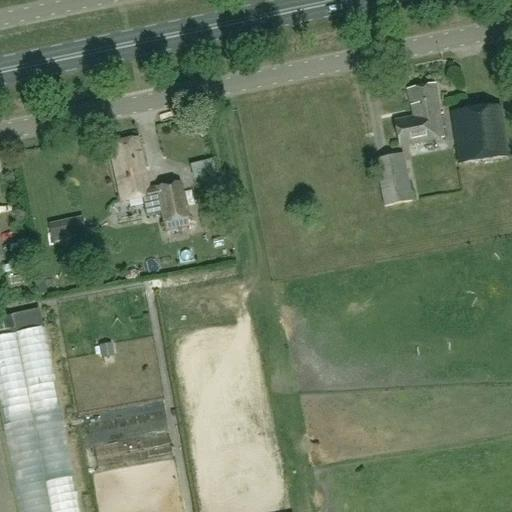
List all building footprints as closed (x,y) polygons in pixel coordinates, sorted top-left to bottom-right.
[(408,88),(413,118),(395,121),(399,146),(444,138),(436,83),(408,88)] [(500,105),(452,112),(460,164),(508,157),(500,105)] [(122,201),(141,197),(146,217),(164,213),(168,230),(187,227),(179,181),(148,188),(137,137),(109,143),(122,201)] [(376,159),(384,207),(412,202),(403,154),(376,159)] [(197,163),(200,173),(218,169),(216,158),(197,163)] [(82,215),(49,223),(52,241),(86,234),(82,215)] [(80,511),(44,327),(43,327),(38,307),(0,315),(0,413),(19,511),(80,511)]
